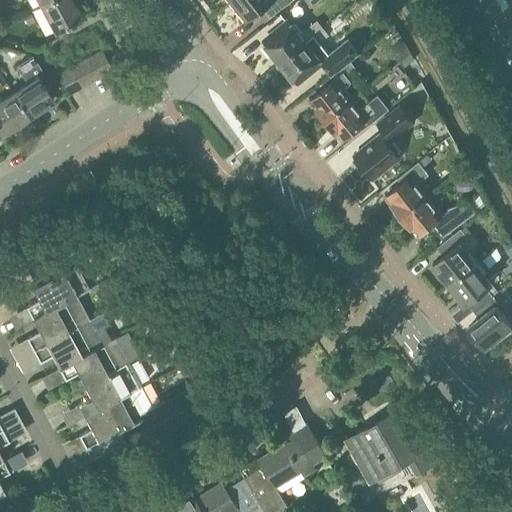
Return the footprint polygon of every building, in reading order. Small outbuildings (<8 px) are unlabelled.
[(80,19),(69,0),(46,0),(40,4),(55,32),(80,19)] [(232,0),(231,1),(247,21),(267,5),(274,14),(291,0),(232,0)] [(38,6),(29,11),(31,14),(31,15),(40,10),(38,6)] [(29,11),(28,10),(21,14),(27,25),(34,22),(31,15),(31,14),(29,11)] [(279,62),(306,41),(311,37),(323,27),(317,20),(307,29),(300,35),(290,22),(264,43),(279,62)] [(329,35),(323,27),(311,37),(306,41),(279,62),(296,82),(306,74),(309,77),(321,67),(318,64),(321,62),(332,75),(349,61),(360,52),(349,39),(343,44),(329,56),(319,44),(329,35)] [(91,56),(102,75),(112,70),(102,51),(91,56)] [(401,61),(405,68),(415,60),(411,53),(401,61)] [(12,92),(28,116),(53,99),(38,76),(43,72),(31,54),(16,65),(27,83),(12,92)] [(80,62),(91,81),(102,75),(91,56),(80,62)] [(326,120),(351,100),(338,82),(356,69),(350,61),(349,62),(349,61),(332,75),(330,76),(335,81),(310,101),(326,120)] [(70,67),(80,87),(91,81),(80,62),(70,67)] [(80,87),(70,67),(58,74),(68,93),(80,87)] [(0,100),(0,127),(3,132),(28,116),(12,92),(0,100)] [(351,100),(326,120),(340,139),(365,120),(369,125),(389,109),(388,108),(386,105),(378,95),(362,107),(356,99),(353,101),(351,100)] [(394,99),(386,105),(388,108),(389,109),(397,103),(397,102),(394,99)] [(385,134),(371,145),(355,157),(371,177),(398,156),(387,143),(390,141),(391,142),(415,123),(400,103),(376,123),(385,134)] [(401,216),(427,195),(417,184),(429,174),(423,167),(428,162),(424,157),(397,179),(400,183),(385,195),(401,216)] [(427,195),(401,216),(417,235),(425,228),(428,232),(435,226),(443,236),(486,204),(478,195),(469,203),(467,201),(465,203),(449,208),(442,214),(427,195)] [(433,264),(449,285),(475,263),(467,253),(474,247),(467,238),(472,233),(466,226),(462,230),(461,228),(461,229),(461,228),(436,248),(443,256),(433,264)] [(25,307),(32,319),(76,296),(89,289),(75,263),(57,273),(49,259),(28,271),(35,285),(31,287),(38,300),(25,307)] [(302,269),(309,279),(320,270),(313,261),(302,269)] [(475,263),(449,285),(458,297),(455,299),(461,307),(452,315),(458,323),(473,311),(474,311),(493,296),(501,289),(501,288),(511,279),(511,277),(509,274),(497,284),(494,280),(491,282),(494,280),(489,273),(485,276),(475,263)] [(134,266),(124,272),(130,283),(140,277),(134,266)] [(139,305),(151,298),(146,290),(134,296),(139,305)] [(76,296),(32,319),(38,331),(26,338),(32,350),(89,320),(89,319),(76,296)] [(499,303),(493,296),(474,311),(479,318),(468,327),(486,349),(499,338),(501,339),(511,331),(510,330),(511,328),(511,323),(497,305),(499,303)] [(103,311),(89,319),(89,320),(32,350),(39,362),(51,356),(58,368),(115,337),(116,336),(103,311)] [(77,373),(84,386),(128,362),(115,337),(58,368),(64,380),(77,373)] [(180,353),(174,356),(172,362),(176,367),(185,362),(180,353)] [(78,404),(84,416),(141,386),(128,362),(84,386),(90,397),(78,404)] [(119,430),(137,420),(143,430),(172,414),(164,400),(152,407),(141,386),(84,416),(91,428),(78,435),(91,459),(125,441),(119,430)] [(369,482),(399,465),(405,477),(414,472),(416,474),(434,464),(415,432),(405,437),(391,412),(344,438),(369,482)] [(245,476),(266,511),(275,511),(287,505),(275,486),(300,471),(303,476),(316,468),(313,464),(326,455),(308,423),(281,439),(284,443),(257,460),(261,467),(245,476)] [(0,445),(9,441),(2,429),(0,429),(0,462),(3,460),(0,454),(0,445)] [(0,476),(9,472),(3,460),(0,462),(0,493),(4,491),(0,484),(0,476)] [(239,511),(266,511),(245,476),(227,488),(223,481),(196,497),(194,493),(181,500),(188,511),(233,511),(238,509),(239,511)]
